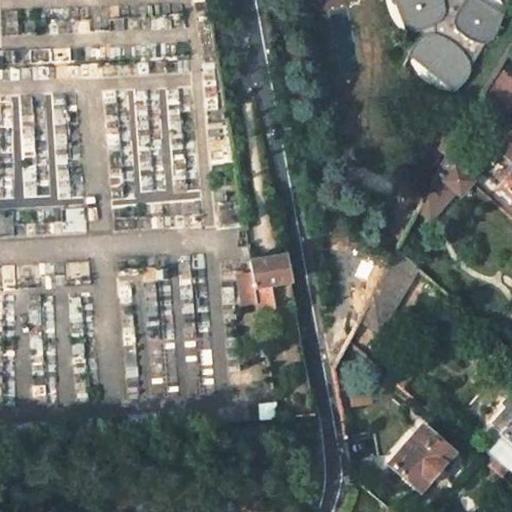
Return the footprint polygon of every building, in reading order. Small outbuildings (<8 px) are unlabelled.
[(364,0),(387,48),(392,49),(398,48),(400,53),(399,54),(393,57),(384,86),(440,116),(449,106),(452,101),(455,92),(466,73),(478,63),(480,59),(488,39),(454,15),(447,21),(426,13),(422,0),(364,0)] [(498,101),(486,91),(479,101),(490,109),(498,101)] [(511,141),(501,154),(511,163),(511,178),(501,191),(511,201),(511,141)] [(426,221),(454,191),(459,195),(470,182),(444,159),(415,214),(426,221)] [(286,256),(279,222),(265,224),(272,258),(286,256)] [(377,332),(411,271),(393,255),(356,321),(377,332)] [(291,283),(286,256),(272,258),(254,262),(258,290),(291,283)] [(400,390),(415,372),(407,364),(391,382),(400,390)] [(511,422),(499,437),(502,440),(490,454),(482,447),(475,455),(497,473),(504,466),(511,473),(511,471),(511,422)] [(422,428),(388,466),(418,493),(453,455),(422,428)]
